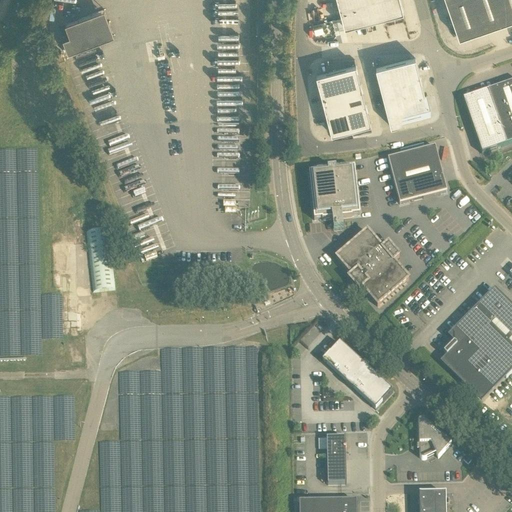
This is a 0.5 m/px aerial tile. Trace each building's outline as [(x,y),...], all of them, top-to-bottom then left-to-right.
[(403,14),(399,0),(337,0),(345,29),(403,14)] [(445,0),(459,39),(495,27),(485,0),(445,0)] [(511,0),(485,0),(495,27),(511,21),(511,0)] [(68,53),(76,50),(71,37),(70,37),(63,40),(68,53)] [(415,59),(375,69),(390,128),(430,118),(415,59)] [(356,66),(316,76),(332,136),(371,125),(356,66)] [(511,83),(463,100),(482,154),(511,144),(511,83)] [(394,183),(441,171),(435,148),(388,160),(394,183)] [(314,220),(314,221),(322,220),(322,221),(332,220),(333,232),(344,231),(342,219),(352,218),(352,217),(360,216),(360,215),(360,214),(359,214),(358,206),(359,206),(359,205),(358,205),(357,197),(358,197),(358,196),(357,196),(356,188),(357,188),(357,187),(356,187),(355,180),(356,179),(356,178),(355,178),(354,171),(355,171),(355,169),(355,168),(347,169),(347,168),(317,171),(317,173),(309,173),(309,174),(309,175),(309,176),(310,175),(311,183),(310,183),(310,184),(311,184),(312,192),(311,192),(311,193),(312,193),(313,201),(312,201),(312,202),(313,202),(314,210),(313,210),(313,211),(314,211),(315,219),(314,219),(314,220)] [(441,171),(394,183),(397,196),(400,206),(447,193),(442,175),(441,171)] [(109,230),(86,233),(93,293),(116,290),(109,230)] [(372,270),(394,252),(388,245),(383,250),(367,233),(352,246),(372,270)] [(372,270),(352,246),(336,260),(349,274),(357,283),(372,270)] [(372,270),(393,294),(409,281),(394,263),(399,258),(394,252),(372,270)] [(365,293),(377,308),(393,294),(372,270),(357,283),(366,293),(365,293)] [(454,344),(444,355),(447,358),(447,357),(481,391),(500,373),(506,379),(511,373),(511,307),(495,290),(465,321),(471,327),(454,344)] [(302,339),(309,345),(324,327),(318,321),(302,339)] [(386,387),(340,345),(323,362),(346,384),(352,390),(353,389),(376,411),(382,403),(383,404),(393,393),(387,387),(386,387)] [(353,408),(353,401),(328,401),(328,409),(353,408)] [(451,445),(445,439),(425,421),(424,421),(423,420),(422,420),(420,421),(419,422),(418,423),(418,424),(420,457),(420,459),(421,460),(422,460),(422,461),(423,461),(425,461),(436,455),(438,459),(451,445)] [(327,440),(328,486),(346,485),(345,439),(327,440)] [(419,511),(446,511),(446,495),(444,495),(421,496),(419,496),(419,505),(420,505),(419,511)] [(356,511),(357,502),(299,503),(299,511),(356,511)]
